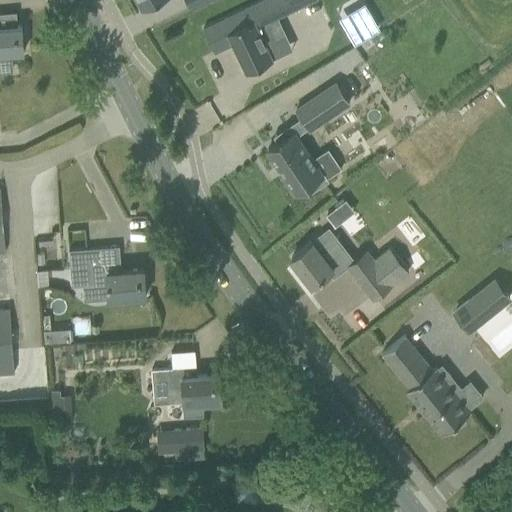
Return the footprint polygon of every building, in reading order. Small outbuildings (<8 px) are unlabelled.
[(159,0),(136,0),(142,10),(159,0)] [(261,0),(203,28),(214,52),(232,44),(246,72),(273,59),(266,44),(280,37),(271,19),(277,16),(269,0),(261,0)] [(287,0),(269,0),(277,16),(292,9),(287,0)] [(287,0),(292,9),(311,0),(287,0)] [(367,11),(345,24),(355,41),(377,28),(367,11)] [(0,70),(11,70),(10,53),(23,52),(21,25),(17,26),(16,12),(0,12),(0,70)] [(293,49),(277,16),(271,19),(280,37),(266,44),(273,59),(293,49)] [(348,103),(335,83),(296,110),(301,117),(273,136),(277,142),(267,149),(296,192),(306,185),(311,192),(328,180),(315,160),(298,135),(308,128),(309,129),(348,103)] [(315,160),(328,180),(342,171),(329,151),(315,160)] [(355,199),(369,220),(433,178),(419,157),(355,199)] [(0,251),(5,251),(0,187),(0,372),(12,371),(7,308),(0,308),(0,251)] [(355,213),(346,202),(327,217),(335,228),(355,213)] [(311,241),(311,242),(291,258),(312,285),(329,271),(333,276),(354,260),(328,228),(311,241)] [(119,246),(68,250),(70,266),(72,287),(83,286),(105,285),(106,299),(125,297),(145,296),(143,269),(121,271),(120,261),(119,246)] [(389,247),(354,274),(373,299),(408,272),(389,247)] [(47,254),(38,254),(38,268),(48,268),(47,254)] [(47,272),(37,272),(38,288),(48,287),(47,272)] [(496,278),(454,312),(468,329),(510,295),(496,278)] [(105,285),(83,286),(84,300),(106,299),(105,285)] [(69,328),(57,329),(58,342),(70,341),(69,328)] [(51,329),(44,330),(45,343),(58,342),(57,329),(51,329)] [(433,368),(405,334),(382,353),(409,387),(406,389),(441,433),(449,427),(451,429),(464,419),(462,417),(470,410),(456,393),(461,389),(448,374),(443,377),(435,366),(433,368)] [(82,357),(74,358),(75,368),(83,367),(82,357)] [(175,368),(150,370),(153,396),(168,395),(169,404),(182,402),(183,414),(202,413),(201,402),(221,400),(218,373),(196,375),(195,366),(175,368)] [(470,382),(461,389),(456,393),(470,410),(483,399),(470,382)] [(60,390),(51,390),(53,418),(62,417),(60,395),(60,390)] [(71,395),(60,395),(62,417),(72,417),(71,395)] [(169,404),(168,395),(153,396),(153,405),(169,404)] [(173,429),(156,430),(158,453),(175,452),(175,460),(204,458),(202,427),(173,430),(173,429)]
